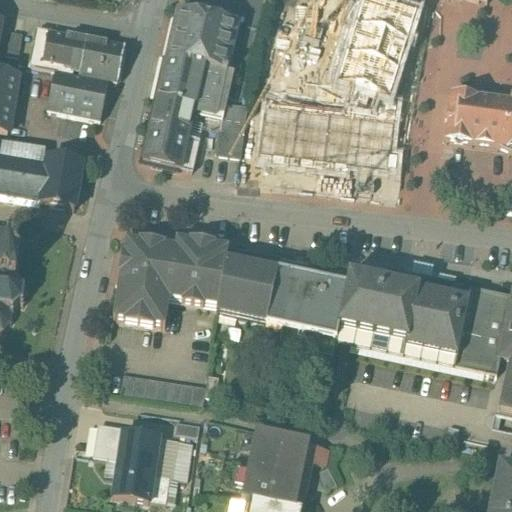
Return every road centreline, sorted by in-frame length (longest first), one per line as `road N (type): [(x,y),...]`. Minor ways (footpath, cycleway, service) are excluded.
road 1 (residential): [(110,188),(511,240)]
road 2 (unknown): [(414,227),(439,92),(497,29)]
road 3 (residential): [(110,188),(66,374)]
road 4 (residential): [(145,27),(110,188)]
road 5 (residential): [(145,27),(0,3)]
road 6 (residential): [(66,374),(46,511)]
